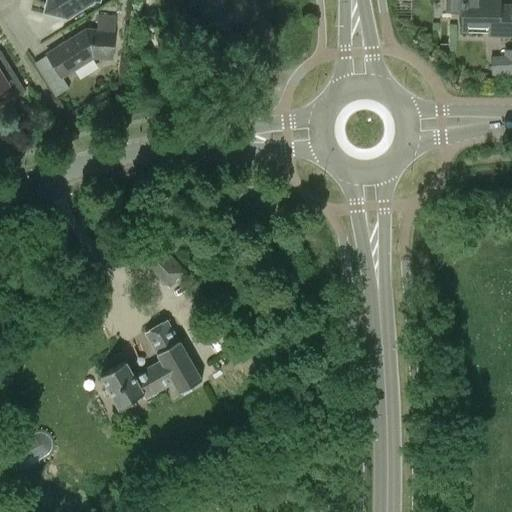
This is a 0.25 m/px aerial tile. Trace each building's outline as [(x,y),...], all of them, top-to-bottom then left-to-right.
[(66,17),(90,2),(101,4),(101,0),(49,0),(47,12),(66,17)] [(447,0),(447,5),(461,5),(461,7),(464,7),(463,26),(488,27),(488,35),(511,35),(511,6),(499,7),(499,0),(447,0)] [(86,31),(47,56),(34,64),(55,97),(69,88),(62,77),(93,58),(111,60),(114,20),(99,18),(98,32),(86,31)] [(511,48),(504,48),(504,64),(494,64),(493,77),(511,77),(511,48)] [(0,91),(8,87),(16,99),(25,93),(12,71),(3,77),(0,73),(0,91)] [(155,238),(137,255),(166,288),(166,287),(169,290),(186,274),(155,238)] [(161,361),(173,383),(195,371),(166,321),(145,333),(161,361)] [(173,383),(161,361),(134,377),(126,363),(101,377),(119,409),(142,396),(144,400),(173,383)] [(29,427),(6,439),(16,458),(39,446),(29,427)]
